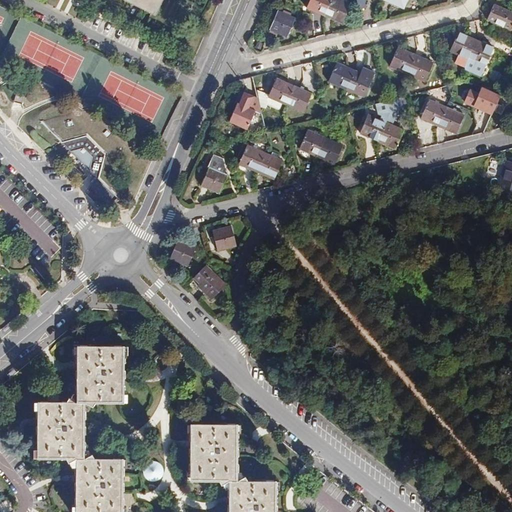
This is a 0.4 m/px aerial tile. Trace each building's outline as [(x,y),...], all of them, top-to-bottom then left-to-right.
[(130,0),(152,11),(157,0),(130,0)] [(325,15),(331,0),(310,0),(307,7),(325,15)] [(351,4),(341,0),(331,0),(325,15),(343,23),(351,4)] [(353,0),(353,8),(365,9),(365,0),(353,0)] [(511,23),(511,12),(493,4),(487,18),(510,28),(511,23)] [(296,18),(278,10),(270,28),(288,37),(296,18)] [(462,67),(474,41),(457,33),(449,52),(457,55),(454,63),(462,67)] [(491,49),(474,41),(462,67),(463,70),(477,77),(480,75),(491,49)] [(389,67),(406,75),(414,56),(397,47),(389,67)] [(414,56),(406,75),(423,83),(431,64),(414,56)] [(328,82),(346,90),(354,72),(336,64),(328,82)] [(354,72),(346,90),(363,98),(371,80),(354,72)] [(28,86),(35,91),(39,83),(32,79),(28,86)] [(286,105),(295,87),(277,79),(269,97),(286,105)] [(490,115),(496,95),(455,83),(449,103),(490,115)] [(22,93),(24,87),(18,85),(13,102),(22,104),(25,93),(22,93)] [(312,95),(295,87),(286,105),(304,113),(312,95)] [(244,95),(240,104),(255,111),(263,115),(260,102),(244,95)] [(403,107),(400,97),(387,100),(390,112),(385,123),(391,125),(397,112),(396,109),(403,107)] [(437,126),(445,108),(428,101),(420,118),(437,126)] [(240,104),(238,103),(230,121),(247,129),(255,111),(240,104)] [(88,169),(119,199),(131,149),(90,107),(39,121),(70,151),(82,148),(92,157),(88,169)] [(462,116),(445,108),(437,126),(454,134),(462,116)] [(377,141),(385,123),(368,115),(360,134),(377,141)] [(391,125),(385,123),(377,141),(394,149),(402,131),(391,125)] [(317,157),(325,139),(307,131),(299,149),(317,157)] [(229,142),(222,139),(218,148),(225,152),(229,142)] [(342,146),(325,139),(317,157),(334,164),(342,146)] [(239,163),(256,171),(265,153),(248,145),(239,163)] [(225,159),(214,153),(208,166),(210,167),(202,185),(219,193),(227,174),(221,171),(222,169),(226,169),(225,159)] [(265,153),(256,171),(274,179),(282,161),(265,153)] [(511,162),(505,161),(497,191),(511,195),(511,162)] [(232,226),(213,231),(218,249),(237,246),(232,226)] [(196,248),(178,240),(170,258),(188,266),(196,248)] [(206,265),(193,278),(200,284),(199,285),(212,299),(227,284),(206,265)] [(85,402),(85,403),(124,404),(125,345),(77,345),(77,402),(85,402)] [(78,458),(85,458),(85,403),(77,403),(77,402),(38,401),(38,431),(38,458),(78,459),(78,458)] [(230,481),(238,481),(239,424),(192,424),(191,446),(191,481),(230,482),(230,481)] [(123,511),(124,458),(85,458),(85,459),(78,459),(77,475),(76,511),(123,511)] [(276,511),(277,481),(238,481),(238,482),(230,482),(230,499),(229,511),(276,511)] [(6,499),(0,503),(0,511),(11,511),(14,510),(6,499)]
